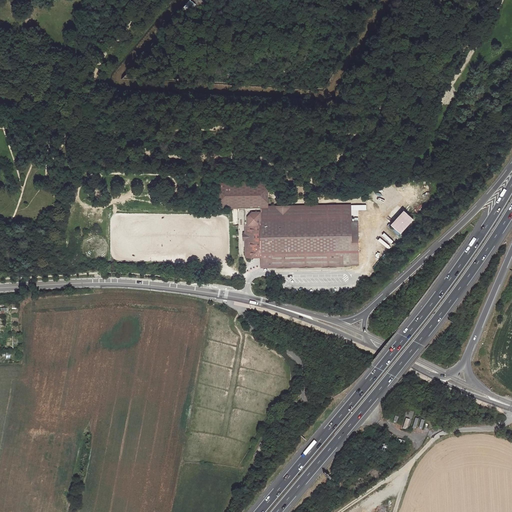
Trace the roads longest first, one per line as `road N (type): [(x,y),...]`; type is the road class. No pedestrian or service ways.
road 1 (motorway): [(511,184),(444,287),(260,511)]
road 2 (motorway): [(277,511),(456,293),(511,210)]
road 3 (tertiary): [(0,287),(148,284),(302,314)]
road 4 (motorway): [(511,167),(367,312)]
road 5 (track): [(240,308),(223,439)]
